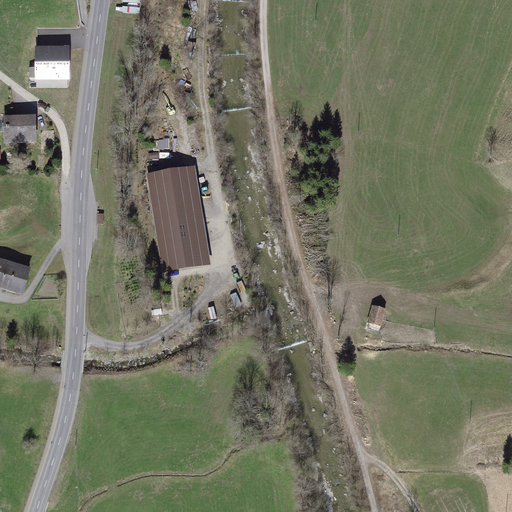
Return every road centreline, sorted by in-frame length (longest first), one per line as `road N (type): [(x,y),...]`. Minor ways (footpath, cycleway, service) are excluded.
road 1 (track): [(368,511),(285,201),(264,0)]
road 2 (secondary): [(79,239),(73,376),(36,511)]
road 3 (secondary): [(102,0),(79,239)]
